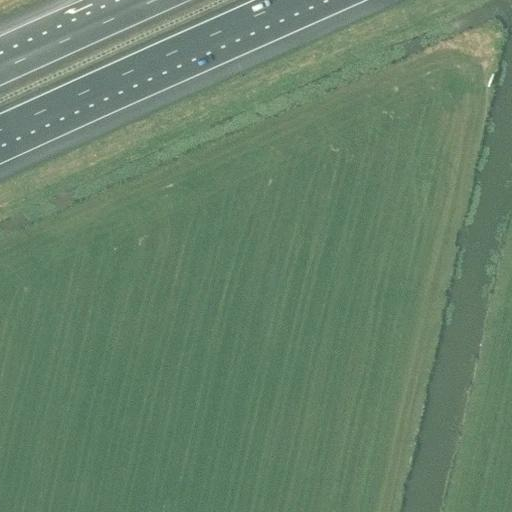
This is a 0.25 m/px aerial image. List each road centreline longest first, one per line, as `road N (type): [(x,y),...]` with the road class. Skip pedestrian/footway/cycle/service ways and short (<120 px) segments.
road 1 (motorway): [(0,130),(289,0)]
road 2 (motorway): [(154,0),(0,69)]
